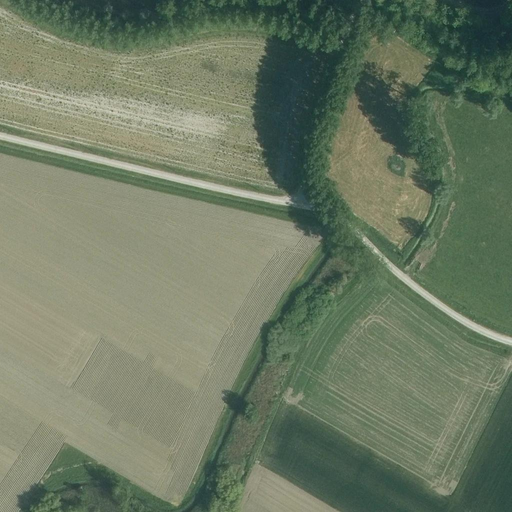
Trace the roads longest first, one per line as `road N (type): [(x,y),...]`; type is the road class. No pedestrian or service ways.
road 1 (unclassified): [(0,135),(312,205)]
road 2 (unclassified): [(312,205),(350,223),(460,317),(511,340)]
road 3 (unclassified): [(312,205),(309,127),(368,0)]
